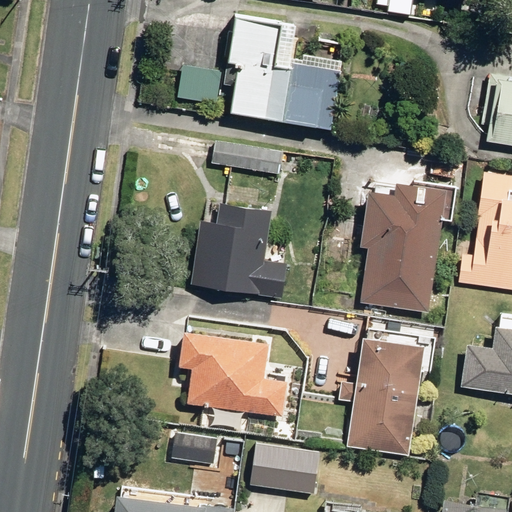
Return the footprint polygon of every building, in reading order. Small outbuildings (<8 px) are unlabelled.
[(279,12),(238,6),(226,77),(233,79),(229,104),(331,120),(340,63),(290,55),(290,58),(272,55),(279,12)] [(183,61),(178,93),(216,99),(221,66),(183,61)] [(491,137),(511,140),(511,71),(503,70),(491,137)] [(211,159),(279,170),(280,167),(286,168),(290,148),(215,137),(211,159)] [(460,279),(511,285),(511,169),(485,166),(474,252),(463,251),(460,279)] [(361,298),(428,307),(446,181),(397,175),(396,188),(369,185),(361,240),(369,241),(361,298)] [(190,280),(282,293),(286,259),(265,256),(271,204),(216,197),(214,216),(199,214),(190,280)] [(511,321),(495,319),(492,342),(468,339),(463,382),(511,387),(511,321)] [(189,399),(282,412),(286,375),(264,371),(270,335),(183,323),(177,359),(194,361),(189,399)] [(349,442),(409,450),(424,338),(363,329),(349,442)] [(171,453),(215,459),(218,434),(174,428),(171,453)] [(325,444),(258,436),(252,481),(319,489),(325,444)] [(113,511),(232,511),(234,503),(117,486),(113,511)] [(440,511),(503,511),(505,501),(443,493),(440,511)]
